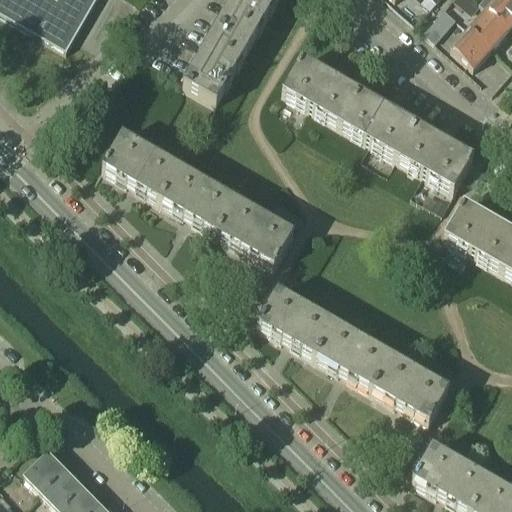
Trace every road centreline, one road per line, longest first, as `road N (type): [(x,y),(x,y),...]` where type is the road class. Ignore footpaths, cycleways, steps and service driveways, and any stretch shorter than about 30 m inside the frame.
road 1 (tertiary): [(350,511),(0,158)]
road 2 (residential): [(340,0),(511,153)]
road 3 (residential): [(42,125),(112,55),(140,53),(190,0)]
road 4 (residential): [(140,511),(39,410)]
